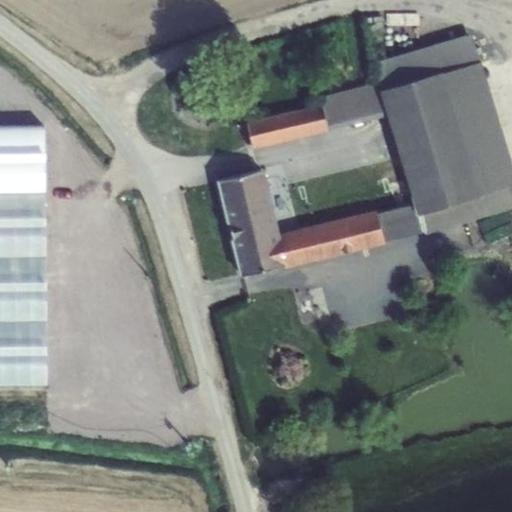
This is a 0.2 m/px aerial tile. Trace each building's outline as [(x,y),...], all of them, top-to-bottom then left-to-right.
[(373,64),(379,82),(382,92),(480,64),(471,34),(373,64)] [(417,218),(511,187),(511,166),(481,63),(480,64),(382,92),(379,82),(319,98),(321,105),(328,132),(387,118),(412,205),(417,218)] [(328,132),(321,105),(246,123),(252,151),(328,133),(328,132)] [(45,126),(0,126),(0,390),(48,390),(45,126)] [(217,181),(240,280),(284,268),(285,270),(385,246),(384,242),(377,214),(377,211),(279,235),(264,169),(217,181)] [(412,205),(377,214),(384,242),(425,233),(426,235),(511,209),(511,187),(417,218),(412,205)]
